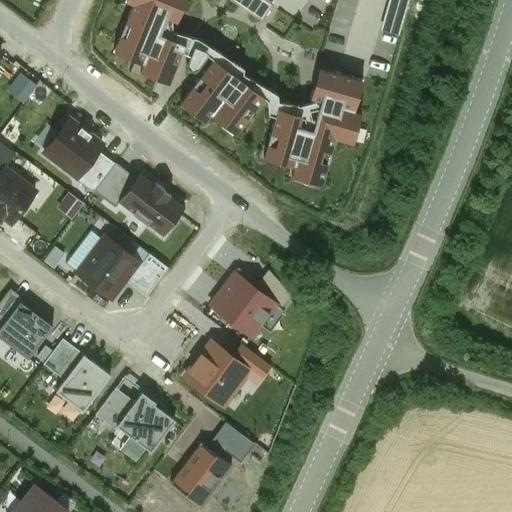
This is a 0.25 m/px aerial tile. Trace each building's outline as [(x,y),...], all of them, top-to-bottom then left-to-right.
[(170,83),(186,44),(160,33),(166,18),(177,22),(185,0),(125,0),(125,1),(133,4),(113,52),(143,64),(140,71),(170,83)] [(231,0),(261,20),(275,0),(231,0)] [(408,0),(388,0),(380,30),(399,35),(408,0)] [(226,68),(213,59),(180,103),(205,122),(211,115),(236,134),(264,97),(251,88),(248,92),(223,73),(226,68)] [(291,176),(322,184),(335,139),(352,144),(361,113),(354,111),(363,80),(319,67),(310,98),(320,101),(312,130),(290,123),(291,118),(276,113),(263,157),(294,166),(291,176)] [(99,144),(69,121),(46,151),(76,174),(95,149),(99,144)] [(114,164),(95,149),(76,174),(74,176),(93,191),(94,191),(114,164)] [(115,207),(118,202),(136,178),(115,162),(114,164),(94,191),(115,207)] [(35,191),(4,168),(0,174),(0,214),(11,223),(35,191)] [(185,206),(140,173),(136,178),(118,202),(163,236),(185,206)] [(76,275),(111,300),(126,280),(140,261),(105,235),(76,275)] [(142,263),(140,261),(126,280),(147,296),(168,268),(149,254),(142,263)] [(219,293),(210,304),(252,335),(276,303),(260,292),(264,287),(238,267),(228,280),(230,282),(221,294),(219,293)] [(0,301),(0,325),(1,326),(20,301),(41,317),(43,313),(10,289),(0,301)] [(41,317),(20,301),(1,326),(0,327),(0,337),(28,359),(53,326),(41,317)] [(43,364),(64,379),(84,354),(63,338),(43,364)] [(249,368),(212,340),(187,376),(224,403),(249,368)] [(111,374),(84,354),(64,379),(56,391),(83,411),(111,374)] [(116,425),(134,401),(116,387),(96,414),(115,429),(117,426),(116,425)] [(156,402),(142,391),(134,401),(116,425),(117,426),(151,451),(175,419),(154,404),(156,402)] [(201,503),(231,465),(202,442),(172,479),(201,503)] [(66,511),(68,510),(34,485),(13,511),(66,511)]
